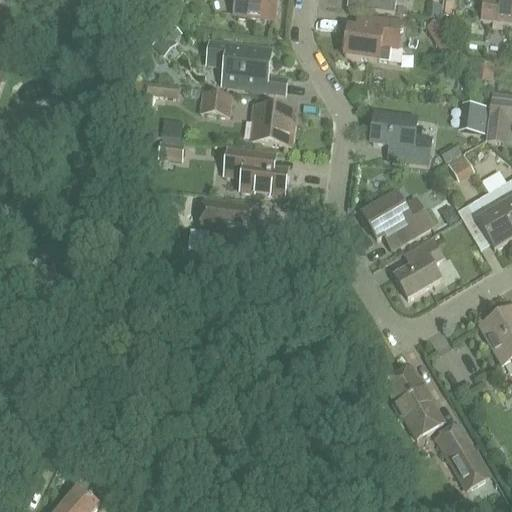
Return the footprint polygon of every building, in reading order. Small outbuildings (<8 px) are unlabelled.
[(236,0),(234,18),(275,23),(278,0),(236,0)] [(359,0),(368,1),(367,13),(395,17),(396,0),(359,0)] [(454,0),(444,0),(443,7),(443,9),(442,19),(452,21),(454,0)] [(511,0),(502,0),(501,12),(484,10),(482,24),(511,28),(511,0)] [(398,9),(397,17),(405,18),(406,10),(398,9)] [(389,65),(391,51),(398,52),(401,26),(354,20),(353,32),(349,32),(345,60),(389,65)] [(461,57),(441,23),(427,31),(448,65),(461,57)] [(182,39),(174,30),(152,49),(159,57),(182,39)] [(226,71),(223,90),(266,96),(271,54),(211,46),(208,69),(226,71)] [(476,81),(491,84),(493,66),(465,63),(476,81)] [(143,89),(140,111),(150,113),(151,100),(177,104),(178,94),(143,89)] [(183,94),(183,101),(199,103),(200,97),(183,94)] [(204,97),(202,117),(229,121),(232,101),(204,97)] [(73,99),(51,103),(58,135),(70,132),(80,130),(73,99)] [(509,117),(511,117),(511,104),(491,102),(490,110),(487,136),(486,145),(505,148),(509,117)] [(462,133),(487,136),(490,110),(465,107),(462,133)] [(292,115),(255,110),(253,125),(255,125),(253,145),(291,150),(295,125),(291,125),(292,115)] [(388,163),(406,166),(428,168),(432,143),(414,140),(416,125),(405,124),(405,121),(402,118),(395,117),(392,120),(392,122),(376,120),(372,147),(390,149),(388,163)] [(161,141),(180,143),(182,129),(163,126),(161,141)] [(80,130),(70,132),(72,141),(75,140),(76,145),(84,143),(80,130)] [(130,137),(127,162),(148,165),(151,140),(130,137)] [(9,184),(32,179),(81,168),(76,145),(75,140),(72,141),(3,156),(9,184)] [(158,163),(182,166),(184,150),(160,147),(158,163)] [(458,148),(441,158),(447,168),(464,158),(458,148)] [(243,182),(241,196),(284,202),(286,191),(289,189),(290,182),(287,179),(288,175),(274,173),(276,159),(229,153),(225,179),(243,182)] [(148,165),(127,162),(124,186),(145,189),(148,165)] [(489,198),(511,236),(511,184),(500,192),(489,198)] [(133,211),(150,213),(183,217),(185,202),(152,198),(135,196),(133,211)] [(495,254),(511,244),(511,236),(489,198),(479,204),(458,216),(471,237),(481,231),(495,254)] [(390,255),(407,245),(432,231),(416,203),(404,210),(397,199),(363,219),(377,244),(382,241),(390,255)] [(263,229),(248,227),(250,211),(205,205),(201,232),(211,233),(208,255),(217,256),(217,255),(258,260),(259,257),(263,254),(264,246),(261,242),(263,229)] [(454,215),(451,209),(440,215),(449,229),(457,225),(459,223),(454,215)] [(404,261),(410,272),(395,281),(408,304),(442,284),(433,269),(443,263),(433,245),(404,261)] [(224,297),(211,305),(217,314),(229,306),(224,297)] [(511,313),(481,332),(503,370),(511,364),(511,313)] [(128,315),(106,333),(114,342),(135,324),(128,315)] [(444,429),(432,408),(435,406),(426,390),(423,392),(412,372),(384,388),(396,408),(394,409),(403,425),(405,424),(417,444),(444,429)] [(459,429),(436,442),(440,449),(451,467),(453,465),(455,469),(453,470),(465,492),(467,495),(490,481),(473,453),(471,449),(459,429)] [(107,506),(98,497),(92,504),(79,492),(63,511),(64,511),(98,511),(100,510),(102,511),(107,506)]
